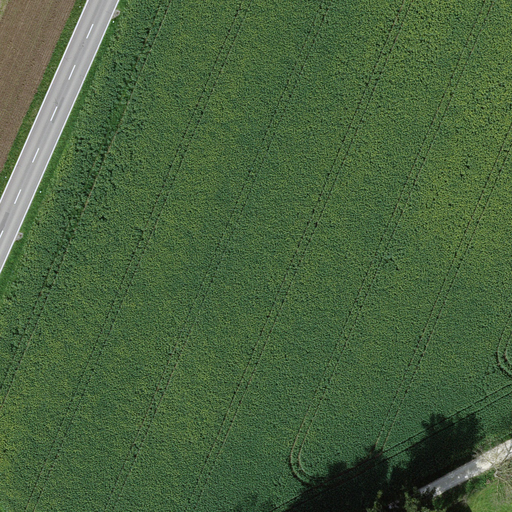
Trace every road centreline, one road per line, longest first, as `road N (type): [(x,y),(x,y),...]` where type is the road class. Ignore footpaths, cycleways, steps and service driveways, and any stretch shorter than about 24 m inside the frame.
road 1 (secondary): [(103,0),(0,236)]
road 2 (track): [(511,448),(393,511)]
